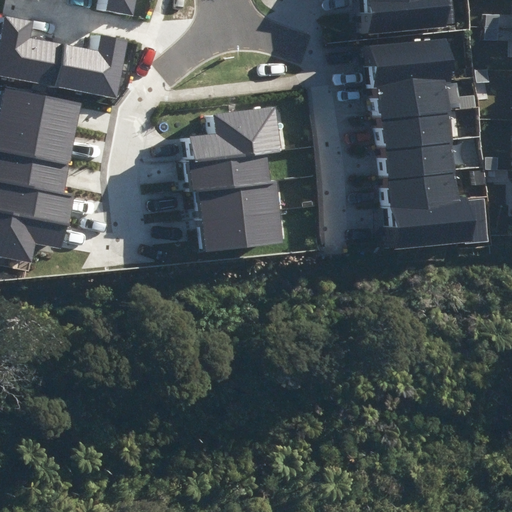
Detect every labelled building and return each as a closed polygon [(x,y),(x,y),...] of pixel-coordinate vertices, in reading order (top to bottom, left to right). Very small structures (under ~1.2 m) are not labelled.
[(94,0),(94,4),(122,9),(124,0),(94,0)] [(367,0),(369,31),(449,25),(447,0),(367,0)] [(31,18),(3,13),(0,25),(0,74),(114,97),(125,38),(98,33),(95,49),(27,36),(31,18)] [(374,48),(379,85),(446,78),(457,76),(452,38),(374,48)] [(379,85),(383,119),(450,111),(446,78),(379,85)] [(83,105),(6,89),(0,117),(0,121),(76,137),(83,105)] [(192,138),(196,162),(268,153),(281,151),(275,107),(213,116),(216,134),(192,138)] [(383,119),(387,149),(453,141),(450,111),(383,119)] [(76,137),(0,121),(0,152),(69,166),(76,137)] [(387,149),(391,180),(457,171),(453,141),(387,149)] [(69,166),(0,152),(0,181),(64,195),(69,166)] [(192,192),(198,191),(272,181),(268,153),(196,162),(189,163),(192,192)] [(198,191),(202,223),(280,212),(276,180),(272,181),(198,191)] [(64,195),(0,181),(0,212),(68,227),(74,197),(64,195)] [(461,204),(395,212),(399,249),(488,238),(483,201),(461,204)] [(68,227),(0,212),(0,257),(31,264),(36,244),(63,250),(68,227)] [(280,212),(202,223),(206,253),(284,242),(280,212)]
